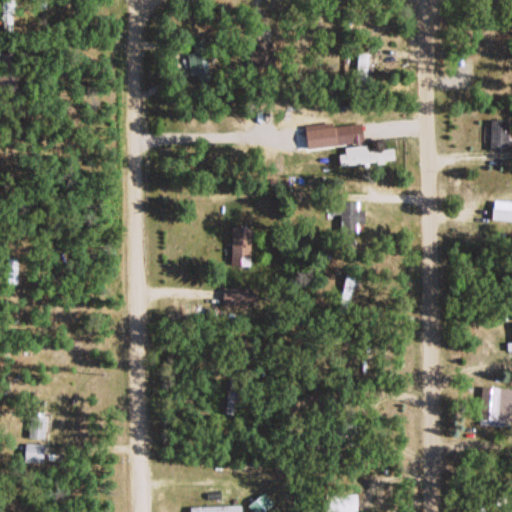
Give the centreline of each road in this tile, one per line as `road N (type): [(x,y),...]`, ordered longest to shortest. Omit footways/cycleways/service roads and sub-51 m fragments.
road 1 (residential): [(142,511),(142,36),(153,0)]
road 2 (residential): [(429,511),(434,0)]
